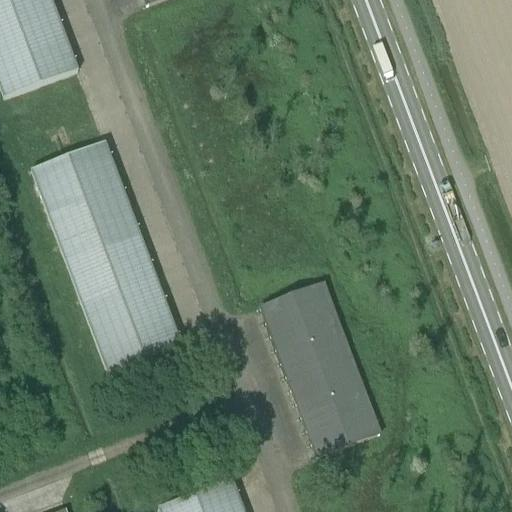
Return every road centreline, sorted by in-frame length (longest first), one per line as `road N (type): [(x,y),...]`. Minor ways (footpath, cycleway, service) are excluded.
road 1 (primary): [(511,382),(370,0)]
road 2 (unclassified): [(511,311),(397,0)]
